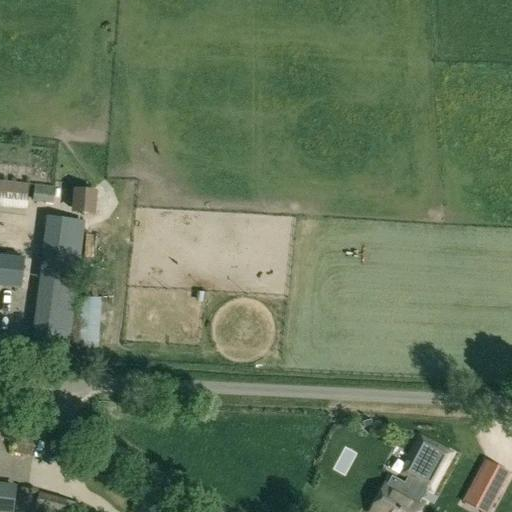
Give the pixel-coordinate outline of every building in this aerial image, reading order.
[(0,182),(0,200),(19,203),(26,204),(28,185),(0,182)] [(105,182),(105,199),(117,200),(117,182),(105,182)] [(35,186),(34,200),(52,202),(53,188),(35,186)] [(94,217),(96,193),(76,192),(74,216),(94,217)] [(27,241),(27,229),(38,229),(39,211),(15,210),(13,240),(27,241)] [(81,245),(83,230),(49,226),(47,241),(81,245)] [(0,286),(20,289),(24,262),(0,259),(0,286)] [(108,331),(109,289),(91,289),(91,331),(108,331)] [(40,297),(33,348),(67,352),(74,301),(40,297)] [(439,489),(457,440),(431,430),(412,480),(439,489)] [(12,454),(32,458),(37,437),(17,433),(12,454)] [(484,461),(462,503),(478,511),(489,511),(509,474),(484,461)] [(385,485),(369,511),(419,511),(423,505),(385,485)] [(0,511),(12,511),(16,489),(0,486),(0,511)] [(39,493),(33,511),(63,511),(67,500),(39,493)]
